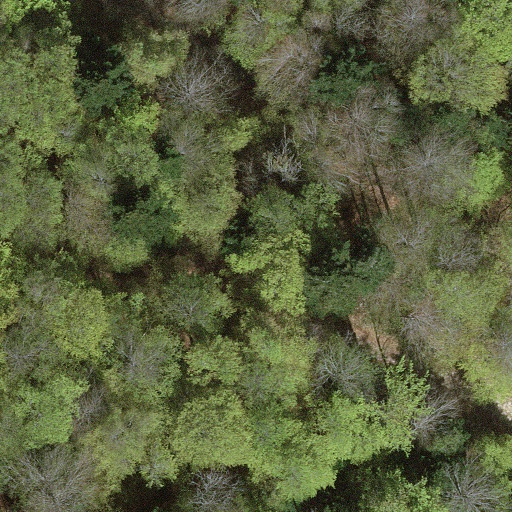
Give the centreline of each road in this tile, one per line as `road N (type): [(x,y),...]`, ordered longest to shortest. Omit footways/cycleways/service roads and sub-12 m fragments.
road 1 (track): [(0,252),(216,284),(419,362),(511,417)]
road 2 (track): [(118,0),(274,103),(511,283)]
